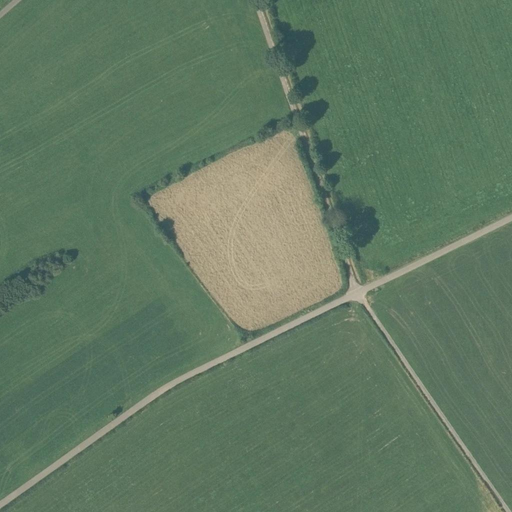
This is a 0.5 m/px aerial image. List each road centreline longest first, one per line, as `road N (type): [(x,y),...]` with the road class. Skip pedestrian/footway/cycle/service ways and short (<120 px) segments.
road 1 (track): [(357,293),(171,384),(0,506)]
road 2 (track): [(256,0),(357,293)]
road 3 (track): [(357,293),(504,511)]
road 4 (track): [(511,218),(357,293)]
